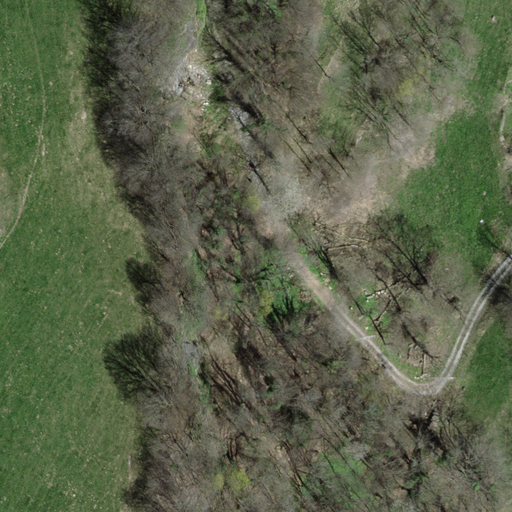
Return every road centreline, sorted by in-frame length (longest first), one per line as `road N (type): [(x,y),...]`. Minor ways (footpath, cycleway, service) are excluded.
road 1 (track): [(511,260),(477,306),(440,381),(412,385),(304,272),(257,176)]
road 2 (track): [(257,176),(202,0)]
